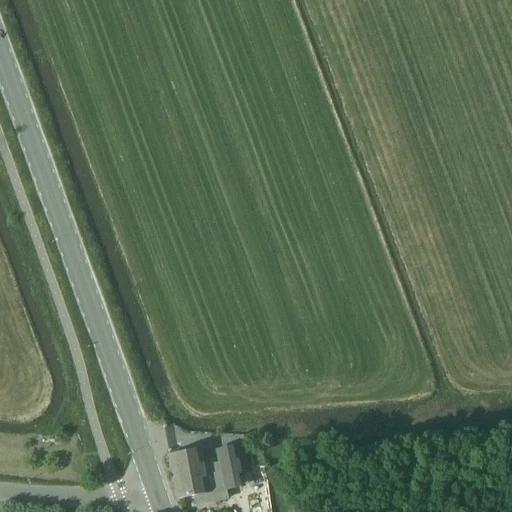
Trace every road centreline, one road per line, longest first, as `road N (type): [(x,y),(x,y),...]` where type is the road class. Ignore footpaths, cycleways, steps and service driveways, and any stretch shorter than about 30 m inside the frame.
road 1 (tertiary): [(155,487),(0,61)]
road 2 (unclassified): [(155,487),(117,497),(0,491)]
